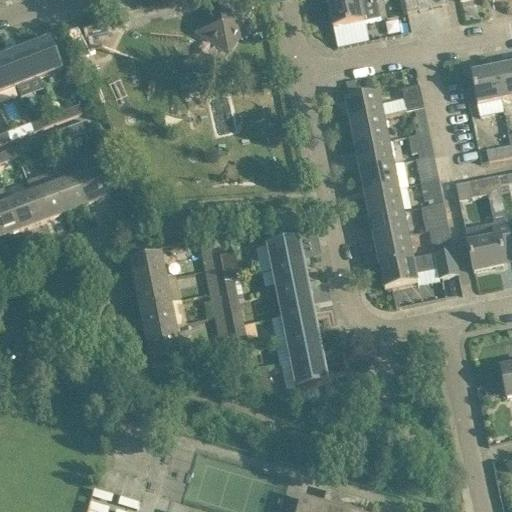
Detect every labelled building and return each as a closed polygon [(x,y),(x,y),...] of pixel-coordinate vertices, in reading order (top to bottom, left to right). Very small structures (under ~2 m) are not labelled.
[(235,0),(224,0),(201,34),(227,51),(254,12),(235,0)] [(361,0),(360,0),(328,7),(333,31),(337,30),(340,48),(360,44),(357,26),(380,21),(375,0),(361,0)] [(444,0),(403,0),(407,15),(446,7),(444,0)] [(50,42),(27,51),(39,80),(62,71),(50,42)] [(27,51),(5,60),(16,89),(39,80),(27,51)] [(5,60),(0,62),(0,95),(16,89),(5,60)] [(92,67),(85,70),(91,82),(97,79),(92,67)] [(511,68),(495,72),(502,103),(511,101),(511,68)] [(502,103),(495,72),(471,77),(478,108),(502,103)] [(346,85),(348,96),(358,94),(355,83),(346,85)] [(346,103),(351,128),(383,121),(383,120),(416,113),(424,111),(419,89),(402,92),(404,102),(381,108),(378,97),(346,103)] [(81,107),(53,117),(56,126),(84,116),(81,107)] [(213,110),(217,136),(236,132),(231,107),(213,110)] [(429,135),(424,111),(416,113),(419,130),(415,131),(417,138),(429,135)] [(53,117),(31,126),(34,135),(56,126),(53,117)] [(351,128),(356,151),(388,144),(383,121),(351,128)] [(82,124),(59,133),(62,141),(85,133),(82,124)] [(31,126),(8,134),(12,143),(34,135),(31,126)] [(59,133),(37,142),(40,150),(48,171),(55,168),(50,154),(59,151),(57,143),(62,141),(59,133)] [(8,134),(0,137),(0,147),(12,143),(8,134)] [(419,156),(420,162),(433,159),(429,135),(417,138),(409,139),(412,157),(419,156)] [(37,142),(14,150),(17,159),(40,150),(37,142)] [(356,151),(360,175),(393,168),(393,167),(388,144),(356,151)] [(511,160),(511,156),(510,148),(487,153),(489,165),(511,160)] [(14,150),(0,155),(0,165),(17,159),(14,150)] [(95,159),(72,167),(87,208),(110,199),(95,159)] [(419,180),(421,187),(438,183),(433,159),(420,162),(416,163),(417,168),(412,169),(414,181),(419,180)] [(360,175),(365,198),(398,191),(409,189),(404,165),(393,167),(393,168),(360,175)] [(72,167),(49,176),(65,217),(87,208),(72,167)] [(27,184),(29,188),(32,197),(31,197),(42,225),(65,217),(49,176),(27,184)] [(501,195),(498,179),(469,186),(456,188),(459,203),(472,201),(501,195)] [(421,187),(426,209),(443,206),(438,183),(421,187)] [(29,188),(6,197),(9,205),(20,234),(42,225),(31,197),(32,197),(29,188)] [(365,198),(370,222),(403,215),(398,191),(365,198)] [(9,205),(6,197),(4,192),(0,193),(0,240),(20,234),(9,205)] [(426,234),(429,233),(448,230),(443,206),(426,209),(421,210),(426,234)] [(370,222),(375,245),(408,238),(403,215),(370,222)] [(468,247),(474,275),(506,268),(504,259),(511,257),(511,247),(507,224),(465,233),(468,247)] [(429,233),(434,257),(452,253),(448,230),(429,233)] [(375,245),(380,268),(413,262),(413,261),(408,238),(375,245)] [(268,249),(273,273),(303,267),(298,243),(268,249)] [(201,250),(206,275),(214,273),(210,249),(201,250)] [(413,262),(380,268),(384,293),(418,286),(416,278),(437,274),(439,282),(458,278),(453,258),(452,253),(434,257),(413,261),(413,262)] [(220,258),(225,283),(239,280),(235,255),(220,258)] [(166,282),(161,258),(131,264),(136,288),(166,282)] [(273,273),(278,296),(308,290),(303,267),(273,273)] [(206,275),(210,298),(219,296),(214,273),(206,275)] [(225,283),(229,307),(238,305),(244,304),(239,280),(225,283)] [(136,288),(141,312),(171,306),(166,282),(136,288)] [(278,296),(283,320),(312,314),(308,290),(278,296)] [(210,298),(215,321),(224,320),(219,296),(210,298)] [(229,307),(234,330),(243,328),(238,305),(229,307)] [(146,335),(175,329),(171,306),(141,312),(146,335)] [(283,320),(288,343),(317,337),(312,314),(283,320)] [(224,320),(215,321),(219,345),(228,344),(224,320)] [(234,330),(239,353),(247,351),(243,328),(234,330)] [(175,329),(146,335),(151,359),(164,357),(165,365),(181,362),(179,354),(180,353),(175,329)] [(288,343),(292,367),(322,361),(317,337),(288,343)] [(239,353),(243,377),(252,375),(247,351),(239,353)] [(322,361),(292,367),(297,391),(327,385),(322,361)] [(511,369),(501,371),(507,401),(511,400),(511,369)] [(252,375),(243,377),(246,389),(273,396),(268,372),(252,375)] [(138,511),(141,501),(94,489),(88,511),(138,511)] [(365,511),(368,504),(327,492),(323,507),(302,501),(298,511),(365,511)]
